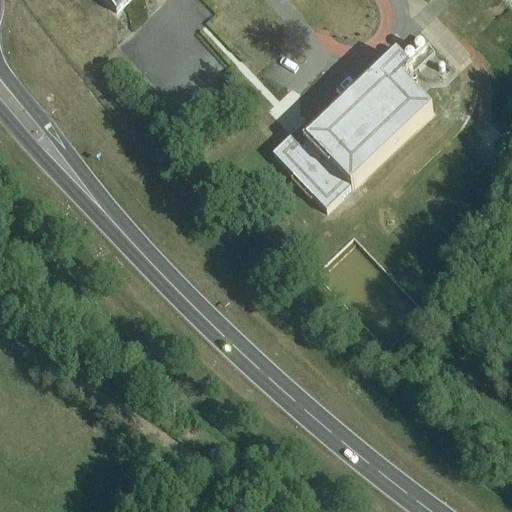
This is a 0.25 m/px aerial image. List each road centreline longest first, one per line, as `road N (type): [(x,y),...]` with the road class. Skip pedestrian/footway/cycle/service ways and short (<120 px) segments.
road 1 (secondary): [(74,179),(305,413),(428,511)]
road 2 (unknown): [(0,344),(155,441)]
road 3 (secondary): [(74,179),(61,145),(0,69)]
